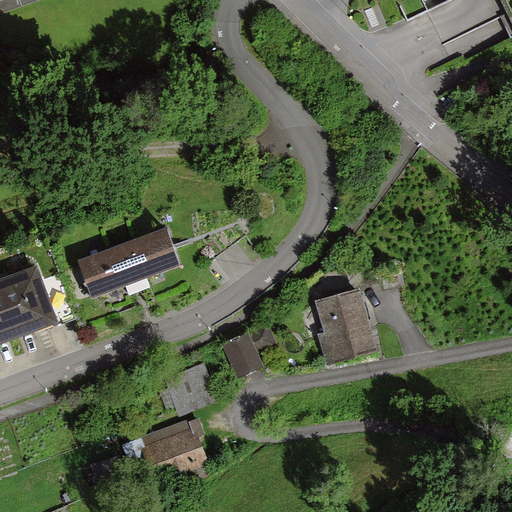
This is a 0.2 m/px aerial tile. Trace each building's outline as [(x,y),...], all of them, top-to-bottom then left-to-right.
[(166,235),(78,268),(91,304),(179,271),(166,235)] [(37,268),(0,281),(0,286),(20,341),(59,327),(37,268)] [(0,286),(0,348),(20,341),(0,286)] [(375,350),(356,290),(317,302),(327,332),(319,334),(329,364),(375,350)] [(258,366),(244,334),(223,342),(237,375),(258,366)] [(209,367),(169,377),(178,415),(219,405),(209,367)] [(196,420),(125,450),(143,492),(214,463),(196,420)]
